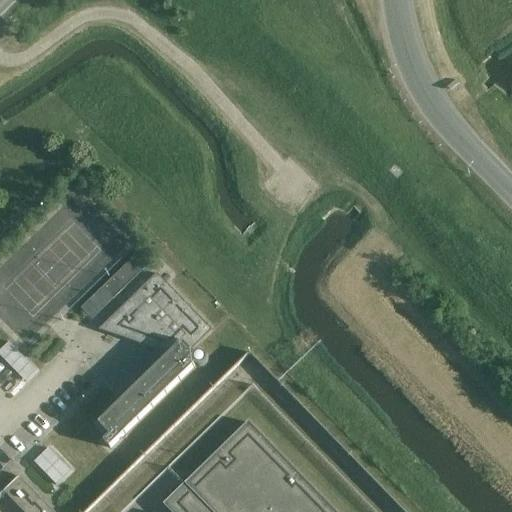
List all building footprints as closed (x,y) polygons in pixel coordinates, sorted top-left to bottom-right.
[(99,288),(112,301),(147,267),(134,254),(99,288)] [(196,353),(194,354),(191,351),(212,331),(157,274),(98,331),(169,355),(122,401),(99,424),(110,436),(104,442),(110,448),(195,366),(196,366),(198,367),(200,367),(202,367),(203,367),(205,365),(206,364),(207,363),(207,362),(207,360),(207,359),(207,358),(207,357),(207,356),(206,355),(205,354),(204,353),(203,352),(200,352),(198,352),(196,353)] [(9,342),(0,350),(0,356),(25,382),(37,371),(9,342)] [(335,511),(248,423),(186,483),(164,506),(169,511),(335,511)] [(48,449),(34,462),(56,485),(70,472),(48,449)] [(53,511),(19,477),(4,492),(22,511),(53,511)]
